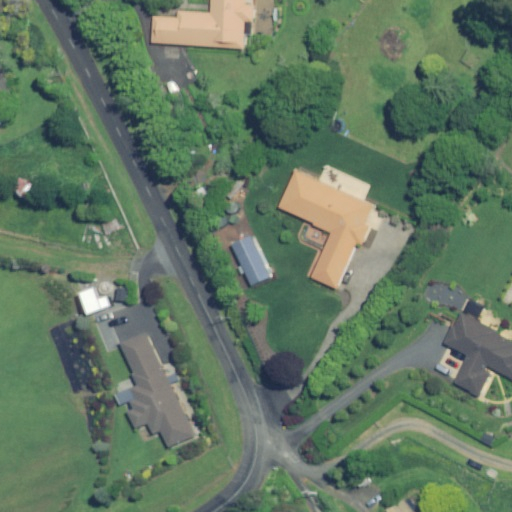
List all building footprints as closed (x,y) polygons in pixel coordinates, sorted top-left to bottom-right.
[(247,33),(274,35),(275,9),(275,0),(215,0),(214,14),(181,11),(181,19),(156,17),(154,43),(246,49),(247,33)] [(0,128),(15,120),(4,100),(19,92),(9,72),(0,76),(0,128)] [(313,277),(336,287),(356,241),(362,244),(372,221),(366,219),(373,205),(297,171),(280,207),(334,231),(313,277)] [(41,187),(30,180),(22,192),(33,199),(41,187)] [(270,278),(252,237),(233,246),(251,287),(270,278)] [(500,333),(460,312),(443,343),(468,356),(453,382),(477,395),(491,368),(511,379),(511,343),(498,336),(500,333)] [(192,437),(146,334),(120,345),(138,386),(131,389),(136,399),(124,404),(134,427),(145,423),(151,435),(159,431),(167,448),(192,437)] [(414,511),(405,500),(389,511),(414,511)]
